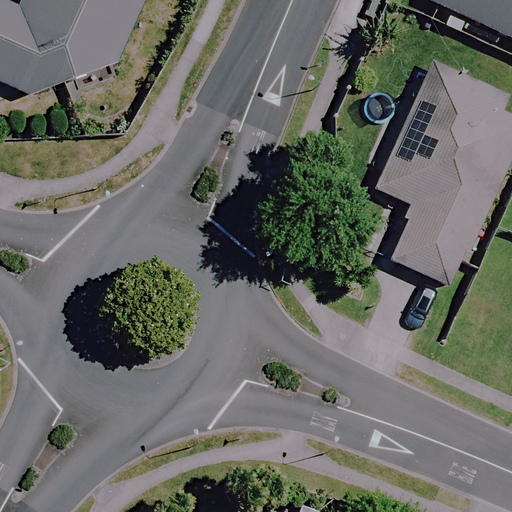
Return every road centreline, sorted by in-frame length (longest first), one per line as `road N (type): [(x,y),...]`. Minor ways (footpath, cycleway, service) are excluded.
road 1 (residential): [(235,358),(511,480)]
road 2 (tertiary): [(299,0),(177,238)]
road 3 (tertiary): [(235,358),(220,384),(169,415),(110,408),(77,384)]
road 4 (tertiary): [(77,384),(1,511)]
road 5 (tertiary): [(177,238),(225,273),(238,300),(235,358)]
